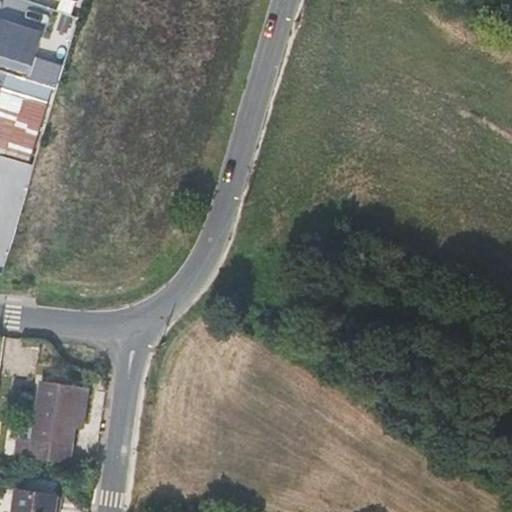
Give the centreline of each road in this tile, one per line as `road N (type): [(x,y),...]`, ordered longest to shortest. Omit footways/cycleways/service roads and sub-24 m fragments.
road 1 (tertiary): [(284,0),(210,245),(180,290),(132,321)]
road 2 (residential): [(110,511),(132,321)]
road 3 (tertiary): [(0,314),(132,321)]
